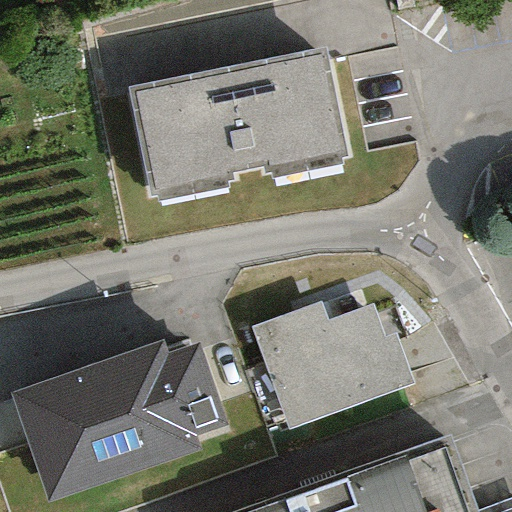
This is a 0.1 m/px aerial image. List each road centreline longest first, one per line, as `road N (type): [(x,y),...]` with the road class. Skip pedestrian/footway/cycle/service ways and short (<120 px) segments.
road 1 (unclassified): [(0,295),(321,229),(411,236)]
road 2 (unclassified): [(411,236),(467,305),(511,387)]
road 3 (residential): [(411,236),(470,130),(511,92)]
